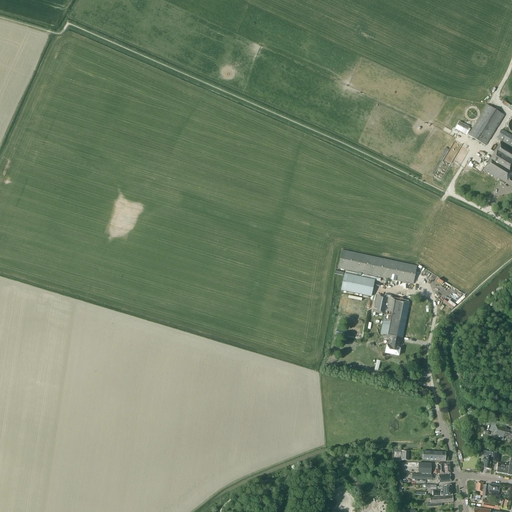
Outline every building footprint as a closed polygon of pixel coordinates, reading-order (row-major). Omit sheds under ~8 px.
[(485,146),(504,115),(487,105),(468,135),(485,146)] [(501,141),(483,171),(504,184),(505,182),(511,186),(511,135),(501,129),(496,138),(501,141)] [(338,268),(388,279),(413,284),(417,266),(342,250),(338,268)] [(372,297),(375,280),(344,274),(341,290),(372,297)] [(403,337),(409,303),(410,301),(388,297),(377,295),(374,312),(384,314),(381,335),(383,335),(382,338),(388,339),(389,339),(388,343),(387,346),(385,353),(388,353),(399,355),(400,348),(399,348),(400,341),(402,341),(403,337)] [(496,424),(495,424),(492,436),(503,439),(504,436),(508,437),(507,440),(511,441),(511,428),(510,430),(506,429),(507,427),(496,424)] [(397,455),(400,455),(400,460),(408,460),(409,451),(401,451),(401,450),(394,449),(394,455),(397,455)] [(445,461),(446,452),(423,451),(422,460),(445,461)] [(490,469),(491,460),(490,460),(491,457),(492,457),(493,452),(483,451),(483,455),(486,456),(486,460),(484,459),(484,463),(483,468),(490,469)] [(511,458),(510,458),(509,465),(497,463),(496,472),(507,474),(507,475),(511,475),(511,458)] [(431,463),(418,463),(418,473),(431,474),(431,463)] [(438,474),(450,474),(449,463),(444,464),(442,463),(437,463),(438,474)] [(483,490),(482,495),(482,496),(489,497),(489,493),(498,494),(499,485),(488,484),(488,486),(483,485),(483,490)] [(441,490),(433,491),(433,495),(433,496),(443,495),(443,496),(452,495),(451,485),(442,486),(442,487),(440,487),(441,490)] [(441,503),(453,502),(453,496),(430,498),(430,504),(426,504),(427,507),(442,506),(441,503)] [(499,508),(506,510),(508,510),(510,500),(509,500),(501,498),(500,503),(499,508)] [(499,508),(500,503),(498,503),(483,500),(481,506),(499,510),(499,508)]
